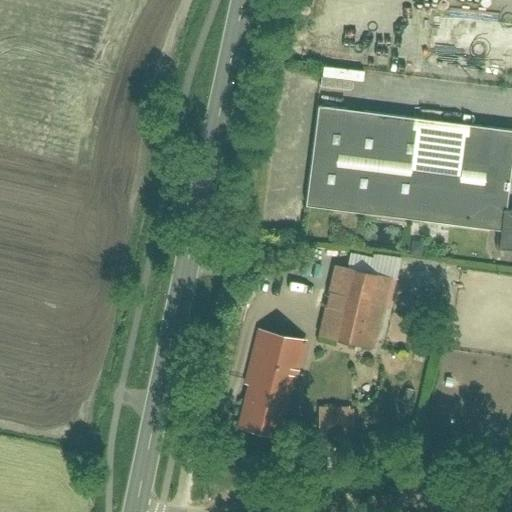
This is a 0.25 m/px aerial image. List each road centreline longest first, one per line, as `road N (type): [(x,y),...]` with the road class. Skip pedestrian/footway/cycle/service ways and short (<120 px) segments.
road 1 (secondary): [(244,0),(131,511)]
road 2 (unclassified): [(224,511),(511,495)]
